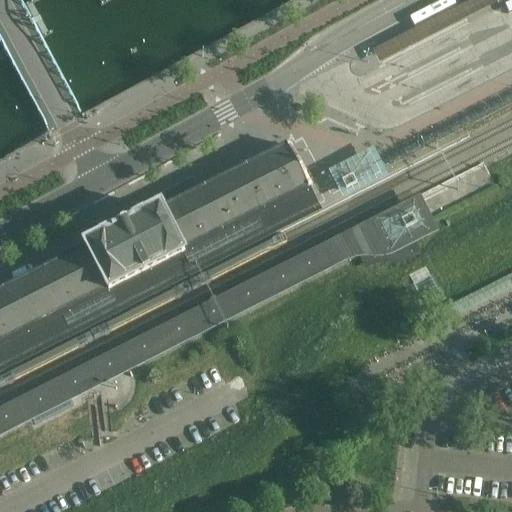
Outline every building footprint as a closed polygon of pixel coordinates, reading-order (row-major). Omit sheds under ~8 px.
[(197,193),(160,212),(181,254),(307,189),(297,168),(286,147),(197,193)] [(380,155),(376,147),(329,171),(333,178),(344,200),(391,177),(387,168),(380,155)] [(0,371),(318,210),(307,189),(198,245),(181,254),(183,256),(151,273),(137,280),(139,284),(124,292),(121,288),(108,295),(106,292),(81,305),(0,346),(0,371)] [(77,370),(0,409),(0,438),(33,422),(100,388),(107,384),(218,328),(339,266),(353,261),(363,259),(387,255),(401,251),(413,246),(442,230),(435,218),(422,194),(352,230),(77,370)] [(85,250),(59,263),(81,305),(106,292),(108,295),(121,288),(124,292),(139,284),(137,280),(151,273),(183,256),(181,254),(160,212),(159,209),(127,226),(107,236),(83,248),(85,250)] [(0,293),(0,346),(81,305),(59,263),(0,293)]
